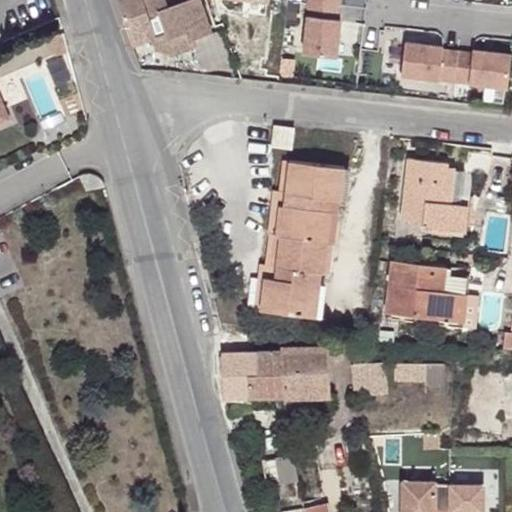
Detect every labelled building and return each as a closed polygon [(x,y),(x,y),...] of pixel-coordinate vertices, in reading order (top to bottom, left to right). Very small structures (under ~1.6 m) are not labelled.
[(116,0),(132,48),(151,41),(178,30),(170,9),(166,0),(116,0)] [(201,0),(196,0),(170,9),(178,30),(151,41),(158,56),(173,60),(198,50),(195,42),(215,35),(201,0)] [(309,0),(304,55),(336,59),(341,20),(338,20),(340,0),(309,0)] [(443,44),(405,39),(402,72),(508,84),(511,50),(473,47),(473,50),(443,47),(443,44)] [(278,128),(278,133),(276,148),(294,148),(295,128),(278,128)] [(468,191),(469,167),(453,165),(452,159),(411,157),(406,221),(426,223),(425,226),(472,229),(474,192),(468,191)] [(283,279),(294,162),(288,161),(284,195),(278,194),(272,266),(266,266),(261,311),(269,312),(272,278),(283,279)] [(348,166),(294,162),(283,279),(272,278),(269,312),(325,316),(329,271),(333,271),(338,210),(334,209),(336,199),(345,199),(348,166)] [(458,319),(457,326),(481,328),(482,294),(472,293),(473,274),(450,272),(450,265),(396,261),(392,315),(458,319)] [(391,321),(457,326),(458,319),(392,315),(391,321)] [(279,349),(281,395),(281,397),(329,394),(327,345),(279,346),(279,349)] [(249,350),(251,396),(281,395),(279,349),(249,350)] [(223,398),(251,396),(249,350),(221,351),(223,398)] [(423,379),(423,362),(391,363),(391,381),(423,379)] [(441,363),(423,362),(423,379),(440,380),(441,363)] [(383,363),(351,364),(353,395),(384,393),(383,363)] [(291,457),(274,459),(279,486),(296,484),(291,457)] [(274,459),(261,460),(266,487),(279,486),(274,459)] [(435,483),(401,483),(401,511),(483,511),(483,486),(450,485),(449,511),(440,511),(435,511),(435,483)]
